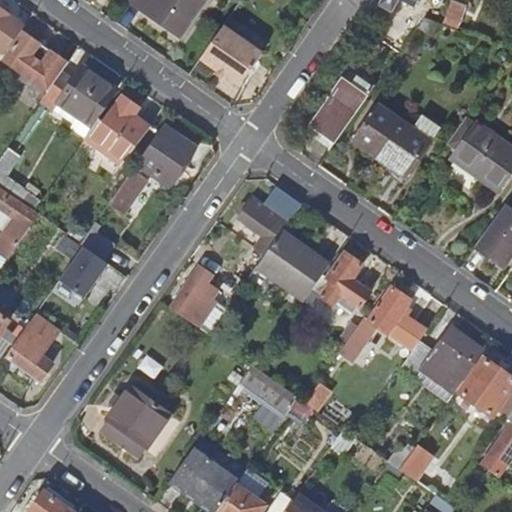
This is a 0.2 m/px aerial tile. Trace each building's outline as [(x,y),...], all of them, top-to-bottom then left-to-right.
[(129,0),(178,34),(203,0),(129,0)] [(458,0),(449,0),(443,19),(456,24),(464,2),(458,0)] [(393,20),(437,32),(444,6),(423,1),(420,12),(397,6),(393,20)] [(0,57),(23,25),(0,8),(0,57)] [(221,24),(199,55),(238,82),(260,51),(221,24)] [(33,82),(46,91),(55,78),(67,61),(22,30),(2,58),(19,70),(16,76),(30,86),(33,82)] [(69,89),(55,78),(46,91),(39,101),(51,109),(56,101),(92,127),(97,120),(105,108),(103,106),(114,91),(84,68),(69,89)] [(320,131),(334,140),(373,85),(360,77),(351,88),(339,78),(305,126),(317,135),(320,131)] [(102,122),(97,120),(92,127),(83,139),(121,165),(148,127),(132,115),(136,108),(121,95),(102,122)] [(350,138),(403,175),(428,139),(376,102),(350,138)] [(449,155),(495,187),(511,162),(511,147),(473,121),(472,122),(464,116),(452,133),(461,139),(449,155)] [(138,165),(169,188),(196,148),(164,126),(138,165)] [(0,181),(18,156),(7,146),(0,155),(0,181)] [(143,180),(129,171),(108,201),(120,211),(143,180)] [(0,231),(3,234),(0,238),(0,266),(16,243),(28,227),(26,226),(34,214),(0,191),(0,231)] [(236,217),(261,235),(271,221),(245,203),(236,217)] [(511,252),(511,209),(503,203),(474,243),(504,264),(511,252)] [(114,246),(89,229),(79,243),(82,246),(103,261),(114,246)] [(327,264),(280,230),(267,247),(255,265),(303,299),(310,289),(321,274),(327,264)] [(25,250),(16,243),(0,266),(0,270),(7,276),(25,250)] [(103,261),(82,246),(59,280),(83,297),(107,263),(103,261)] [(324,276),(321,274),(310,289),(330,304),(334,301),(350,312),(355,306),(358,309),(369,292),(350,278),(360,264),(341,252),(324,276)] [(180,308),(177,312),(182,315),(195,325),(212,300),(208,295),(213,288),(204,281),(210,273),(199,264),(172,301),(180,308)] [(211,281),(233,297),(243,282),(221,267),(211,281)] [(368,318),(363,315),(345,341),(357,349),(375,324),(410,349),(417,340),(425,329),(404,315),(406,312),(401,309),(408,299),(390,287),(368,318)] [(0,362),(12,345),(17,338),(2,328),(7,320),(0,315),(0,362)] [(56,332),(33,315),(19,336),(18,344),(8,356),(39,380),(52,364),(39,356),(56,332)] [(421,370),(452,392),(482,350),(449,327),(432,351),(417,340),(410,349),(397,368),(413,380),(421,370)] [(369,368),(388,334),(377,328),(358,362),(369,368)] [(497,408),(507,416),(511,409),(511,378),(482,357),(457,390),(492,415),(497,408)] [(242,376),(264,392),(268,388),(275,393),(280,386),(250,365),(242,376)] [(127,396),(100,433),(138,459),(169,416),(166,414),(131,390),(127,396)] [(293,406),(276,433),(291,442),(309,416),(293,406)] [(495,476),(511,451),(511,422),(509,421),(479,464),(495,476)] [(200,438),(170,480),(214,511),(215,511),(216,511),(236,484),(240,478),(210,456),(213,452),(216,449),(200,438)] [(398,443),(386,459),(398,468),(412,447),(407,444),(404,447),(398,443)] [(420,453),(412,447),(398,468),(407,474),(418,459),(416,457),(420,453)] [(236,484),(216,511),(217,511),(261,511),(266,505),(236,484)] [(73,511),(44,492),(29,511),(73,511)] [(325,511),(298,493),(285,511),(325,511)]
